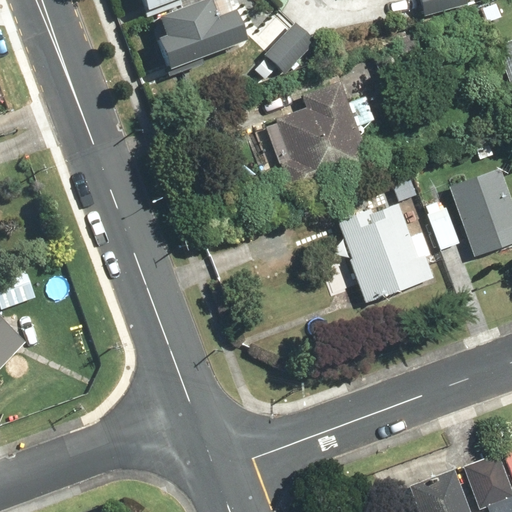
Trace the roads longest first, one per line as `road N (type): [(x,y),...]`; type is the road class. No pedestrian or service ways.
road 1 (tertiary): [(190,416),(36,0)]
road 2 (residential): [(511,360),(212,474)]
road 3 (residential): [(0,487),(190,416)]
